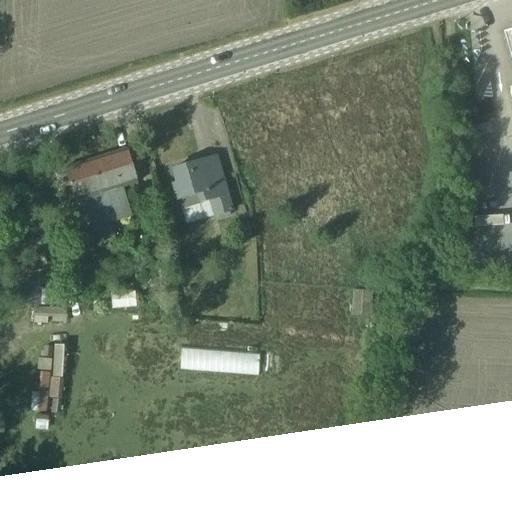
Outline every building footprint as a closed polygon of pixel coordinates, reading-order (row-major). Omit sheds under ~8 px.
[(126,150),(64,170),(75,204),(81,203),(87,221),(106,215),(102,204),(116,200),(113,192),(137,185),(126,150)] [(180,214),(183,213),(187,227),(232,213),(215,158),(172,171),(176,185),(171,186),(180,214)] [(110,227),(87,234),(95,259),(118,253),(110,227)] [(48,240),(6,245),(8,261),(28,259),(30,270),(47,268),(45,257),(66,254),(64,238),(57,239),(56,229),(47,230),(48,240)] [(198,272),(184,259),(173,272),(187,284),(198,272)] [(371,293),(351,292),(350,316),(370,318),(371,293)] [(68,321),(67,307),(35,308),(36,322),(68,321)] [(63,347),(54,347),(52,380),(62,381),(63,347)] [(180,371),(260,374),(260,352),(181,350),(180,371)]
